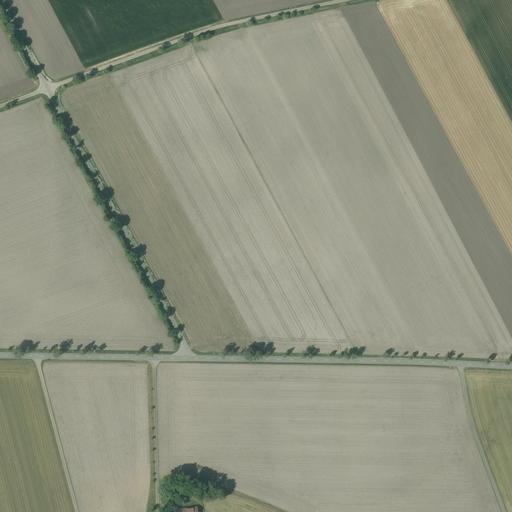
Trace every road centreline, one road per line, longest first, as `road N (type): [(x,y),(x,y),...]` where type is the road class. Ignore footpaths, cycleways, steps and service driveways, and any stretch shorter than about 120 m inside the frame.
road 1 (tertiary): [(511,366),(191,358)]
road 2 (unclassified): [(343,0),(221,25),(46,88)]
road 3 (unclassified): [(191,358),(46,88)]
road 4 (tertiary): [(191,358),(0,355)]
